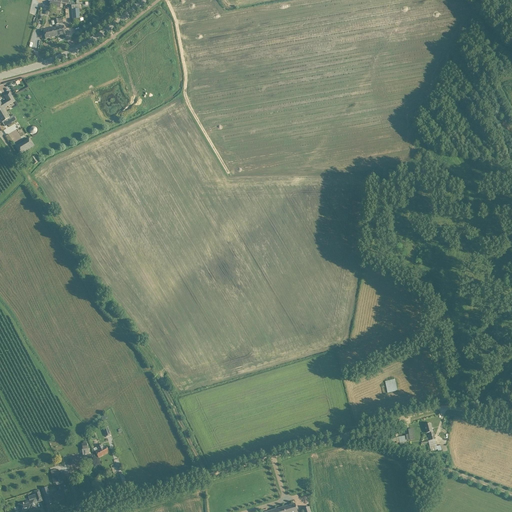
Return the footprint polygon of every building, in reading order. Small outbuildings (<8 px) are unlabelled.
[(55,25),(56,28),(58,36),(65,34),(64,26),(59,27),(58,24),(59,24),(58,19),(54,20),(55,25)] [(45,39),(58,36),(56,28),(43,30),(45,39)] [(0,121),(1,123),(3,123),(5,127),(11,123),(9,119),(10,118),(4,108),(15,101),(10,92),(4,96),(7,100),(1,104),(0,101),(0,121)] [(30,138),(23,142),(28,150),(34,146),(30,138)] [(385,382),(387,388),(388,393),(398,391),(395,379),(385,382)] [(108,427),(107,421),(104,422),(106,428),(103,429),(106,437),(111,435),(110,432),(108,427)] [(430,425),(419,428),(422,437),(436,432),(433,424),(434,426),(430,427),(430,425)] [(410,431),(402,434),(404,442),(408,441),(410,448),(414,446),(410,431)] [(441,438),(440,438),(442,443),(448,441),(446,434),(440,436),(441,438)] [(83,456),(75,457),(75,458),(76,463),(77,463),(93,460),(92,455),(92,454),(89,455),(88,449),(87,449),(87,443),(86,443),(85,441),(83,442),(83,444),(82,444),(83,450),(82,450),(83,456)] [(95,451),(96,453),(98,457),(109,452),(107,448),(106,446),(103,447),(102,445),(97,447),(98,450),(95,451)] [(53,484),(65,481),(63,474),(56,476),(54,471),(51,472),(52,477),(51,477),(53,484)] [(68,490),(66,485),(66,484),(60,486),(62,490),(52,493),(54,501),(55,501),(55,502),(59,500),(59,499),(66,497),(64,491),(68,490)] [(51,499),(48,489),(47,487),(41,489),(45,501),(51,499)] [(23,504),(20,505),(22,511),(28,509),(31,508),(32,510),(35,509),(35,508),(36,508),(34,502),(37,501),(35,495),(28,497),(30,502),(24,503),(23,503),(22,503),(23,504)] [(297,511),(295,503),(265,511),(297,511)]
